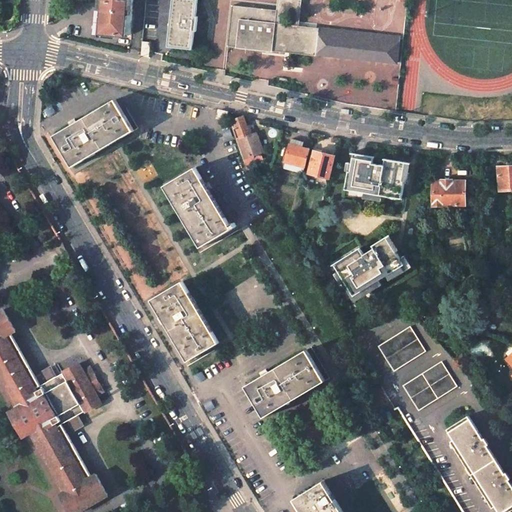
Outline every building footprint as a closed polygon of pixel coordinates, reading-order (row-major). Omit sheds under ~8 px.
[(99,0),(99,9),(103,9),(101,33),(126,35),(128,8),(133,8),(133,0),(99,0)] [(172,0),(168,47),(192,49),(194,31),(196,31),(198,16),(196,16),(197,0),(172,0)] [(278,0),(278,7),(277,10),(276,23),(283,24),(284,12),(294,12),(292,25),(299,26),(301,13),(302,0),(301,0),(278,0)] [(403,0),(381,0),(379,25),(400,27),(401,22),(403,0)] [(277,10),(232,5),(228,46),(316,55),(316,54),(319,28),(299,26),(292,25),(283,24),(276,23),(277,10)] [(133,8),(128,8),(126,35),(132,34),(135,8),(133,8)] [(404,22),(401,22),(400,27),(400,29),(397,28),(396,34),(399,34),(399,37),(399,44),(402,44),(404,22)] [(399,37),(319,28),(316,54),(397,63),(399,44),(399,37)] [(149,42),(143,41),(141,56),(143,56),(149,57),(150,47),(149,42)] [(116,99),(54,136),(73,167),(135,130),(116,99)] [(232,121),(229,112),(219,110),(217,118),(219,119),(218,123),(234,127),(232,121)] [(236,127),(240,138),(245,137),(250,134),(244,116),(232,121),(234,127),(234,128),(236,127)] [(240,138),(238,139),(245,159),(252,157),(265,152),(258,132),(250,134),(245,137),(240,138)] [(292,138),(290,144),(286,162),(305,166),(309,149),(303,148),(304,141),(292,138)] [(335,156),(314,151),(309,173),(329,178),(335,156)] [(346,189),(403,199),(406,181),(403,180),(406,162),(390,159),(389,166),(377,164),(378,157),(354,153),(350,172),(349,171),(346,189)] [(305,166),(286,162),(284,168),(303,173),(305,166)] [(507,166),(498,167),(500,190),(511,189),(511,162),(507,163),(507,166)] [(196,167),(164,186),(201,247),(237,226),(234,222),(230,225),(196,167)] [(465,180),(433,181),(433,205),(465,205),(465,180)] [(346,282),(355,296),(388,276),(406,265),(402,259),(388,237),(374,246),(376,249),(366,255),(362,248),(335,264),(339,271),(346,282)] [(406,257),(402,259),(406,265),(388,276),(391,282),(413,268),(406,257)] [(346,282),(339,271),(335,274),(341,284),(346,282)] [(183,281),(152,299),(188,361),(219,342),(183,281)] [(442,294),(429,306),(435,313),(448,301),(442,294)] [(0,326),(0,373),(19,408),(12,412),(24,435),(32,430),(66,491),(58,496),(66,509),(94,493),(76,463),(82,459),(75,446),(69,450),(56,427),(85,411),(85,412),(102,403),(97,395),(104,391),(90,367),(84,371),(79,363),(63,372),(63,373),(35,389),(22,366),(28,363),(21,350),(15,354),(0,326)] [(411,326),(379,346),(394,371),(426,351),(411,326)] [(487,337),(466,339),(468,357),(489,355),(487,337)] [(307,349),(245,386),(264,417),(325,380),(307,349)] [(442,361),(403,386),(418,410),(458,386),(442,361)] [(471,418),(449,432),(499,511),(502,511),(511,506),(511,483),(509,479),(511,478),(507,472),(505,473),(503,470),(488,445),(489,444),(485,438),(484,439),(471,418)] [(344,511),(324,480),(295,499),(302,511),(344,511)] [(194,511),(200,511),(206,508),(203,502),(191,508),(194,511)]
